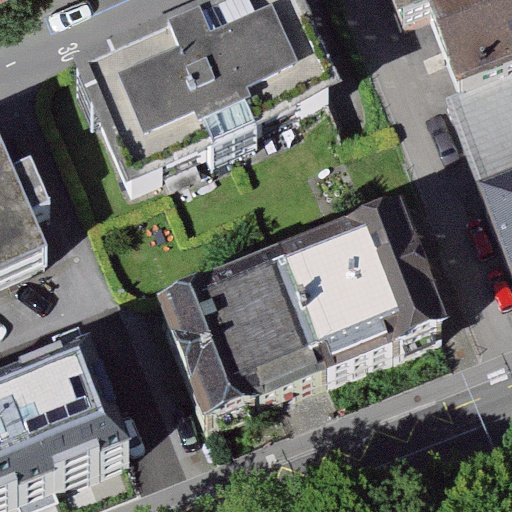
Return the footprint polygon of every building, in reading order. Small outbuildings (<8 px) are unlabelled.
[(291,0),(273,0),(73,90),(129,216),(345,119),(291,0)] [(511,0),(384,0),(397,33),(421,24),(458,117),(511,96),(511,0)] [(0,172),(0,296),(46,276),(29,235),(51,225),(31,180),(8,190),(0,172)] [(511,191),(480,204),(511,282),(511,191)] [(396,226),(159,322),(209,444),(446,348),(396,226)] [(87,369),(0,402),(0,511),(38,511),(130,476),(87,369)]
